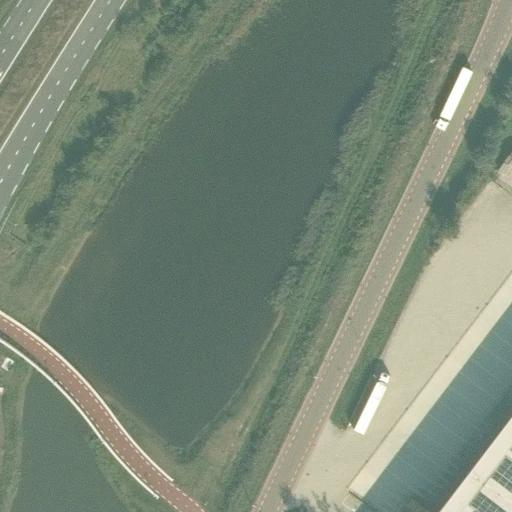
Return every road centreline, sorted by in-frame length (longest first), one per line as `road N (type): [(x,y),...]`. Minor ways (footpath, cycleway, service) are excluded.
road 1 (unclassified): [(266,511),(508,0)]
road 2 (primary): [(0,187),(113,0)]
